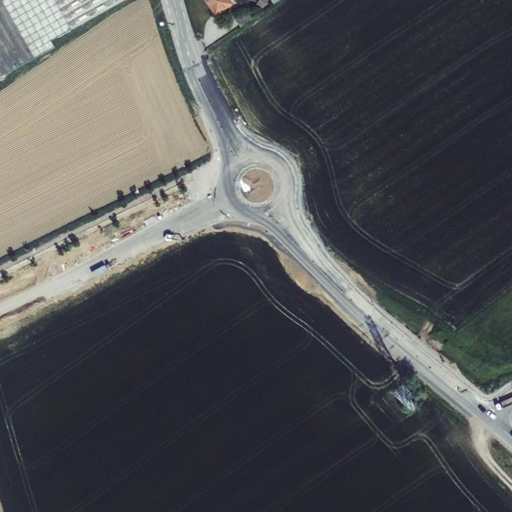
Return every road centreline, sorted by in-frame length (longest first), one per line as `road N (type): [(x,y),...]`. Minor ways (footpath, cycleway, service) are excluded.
road 1 (secondary): [(334,282),(488,415)]
road 2 (tertiary): [(139,243),(0,315)]
